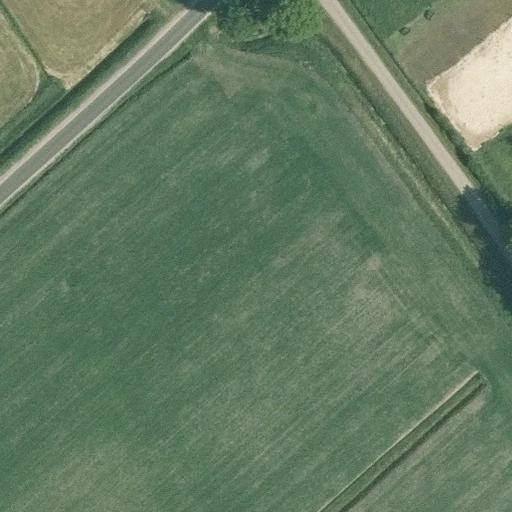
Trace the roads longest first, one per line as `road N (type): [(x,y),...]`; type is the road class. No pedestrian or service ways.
road 1 (unclassified): [(511,254),(326,0)]
road 2 (unclassified): [(0,192),(211,0)]
